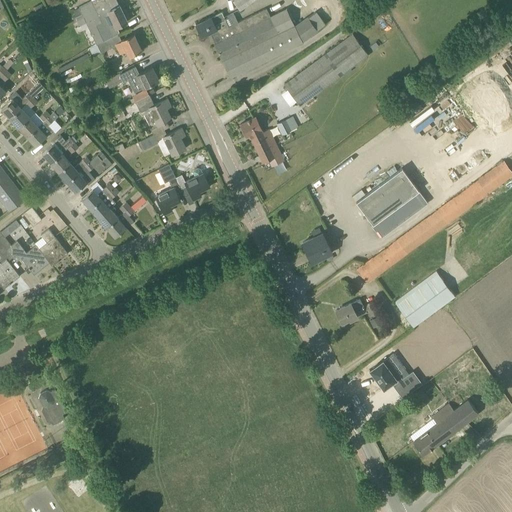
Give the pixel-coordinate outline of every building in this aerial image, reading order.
[(105,39),(118,33),(119,33),(116,27),(127,22),(119,5),(118,5),(115,0),(107,0),(82,13),(73,17),(74,21),(78,19),(92,46),(105,39)] [(82,13),(107,0),(92,0),(79,7),(79,8),(82,13)] [(252,0),(233,0),(240,9),(252,0)] [(301,41),(317,31),(325,25),(316,12),(307,18),(307,17),(294,26),(286,11),(270,19),(265,9),(229,28),(227,25),(210,33),(215,44),(214,44),(231,77),(302,42),(301,41)] [(202,37),(210,33),(227,25),(220,13),(195,24),(202,37)] [(105,39),(109,48),(115,45),(119,54),(126,50),(129,56),(141,50),(133,34),(121,40),(118,33),(105,39)] [(368,55),(352,34),(284,84),(300,106),(368,55)] [(134,92),(143,88),(158,81),(152,67),(138,73),(135,67),(119,75),(122,81),(123,82),(128,79),(134,92)] [(5,81),(11,74),(7,70),(0,76),(5,81)] [(116,84),(122,81),(119,75),(113,78),(116,84)] [(21,108),(27,103),(33,97),(39,91),(35,87),(17,103),(12,98),(6,104),(1,109),(10,118),(21,108)] [(27,103),(31,107),(37,102),(33,97),(27,103)] [(153,135),(164,129),(169,127),(167,121),(171,119),(166,108),(171,106),(167,99),(142,110),(151,129),(150,129),(153,135)] [(29,117),(25,113),(21,108),(10,118),(18,127),(29,117)] [(50,115),(46,112),(45,111),(38,117),(42,122),(50,116),(50,115)] [(47,136),(46,136),(53,130),(48,125),(57,117),(53,113),(50,116),(42,122),(38,127),(27,136),(35,146),(40,141),(41,142),(47,136)] [(281,135),(298,126),(293,116),(276,124),(281,135)] [(27,136),(38,127),(29,117),(18,127),(27,136)] [(263,163),(281,154),(269,128),(264,130),(263,131),(256,117),(240,124),(246,137),(249,135),(263,163)] [(465,121),(455,128),(458,133),(468,125),(465,121)] [(167,135),(164,129),(153,135),(140,141),(144,149),(158,143),(157,140),(163,137),(172,155),(185,148),(180,138),(185,135),(181,128),(167,135)] [(450,128),(438,132),(446,152),(458,147),(450,128)] [(66,141),(60,134),(52,141),(53,143),(46,148),(47,149),(42,153),(50,163),(62,153),(65,150),(67,148),(74,142),(70,138),(66,141)] [(72,153),(78,147),(74,142),(67,148),(65,150),(68,148),(72,153)] [(117,152),(125,148),(122,143),(115,146),(117,152)] [(58,172),(70,163),(62,153),(50,163),(58,172)] [(88,171),(101,159),(97,155),(90,161),(84,167),(78,172),(66,181),(75,191),(80,187),(87,182),(89,184),(95,179),(88,171)] [(78,172),(84,167),(90,161),(86,156),(74,167),(70,163),(58,172),(66,181),(78,172)] [(368,283),(511,176),(511,171),(503,160),(357,269),(368,283)] [(382,237),(427,203),(401,167),(356,202),(372,224),(371,225),(376,231),(377,230),(382,237)] [(185,181),(182,177),(181,175),(176,177),(181,188),(184,194),(185,196),(190,194),(193,200),(201,196),(198,190),(201,188),(202,190),(210,187),(203,173),(201,169),(198,168),(193,170),(193,173),(194,177),(185,181)] [(0,198),(16,186),(7,175),(0,180),(0,198)] [(176,177),(175,177),(168,181),(172,188),(155,196),(164,214),(172,210),(169,204),(171,203),(172,204),(180,201),(178,197),(184,194),(181,188),(176,177)] [(101,199),(107,193),(113,188),(109,183),(97,194),(92,188),(86,194),(81,199),(90,208),(101,199)] [(0,199),(8,210),(25,198),(16,186),(0,198),(0,199)] [(98,218),(109,208),(115,203),(111,198),(118,192),(113,188),(107,193),(101,199),(90,208),(98,218)] [(145,202),(141,198),(138,201),(137,201),(130,206),(134,211),(145,203),(145,202)] [(123,212),(130,206),(126,202),(119,207),(123,212)] [(33,226),(42,219),(31,206),(23,213),(33,226)] [(128,216),(134,211),(130,206),(123,212),(117,217),(118,217),(106,227),(115,237),(120,232),(120,233),(126,227),(124,224),(131,218),(128,216)] [(118,217),(117,217),(109,208),(98,218),(106,227),(118,217)] [(16,219),(11,223),(15,228),(19,224),(16,219)] [(68,253),(48,228),(41,234),(44,239),(46,237),(49,240),(38,248),(49,262),(52,266),(52,265),(67,253),(67,254),(68,253)] [(11,245),(4,236),(0,231),(0,241),(7,250),(12,257),(17,254),(34,275),(34,274),(49,262),(38,248),(36,245),(26,252),(17,240),(11,245)] [(331,253),(321,233),(302,242),(306,250),(309,249),(311,253),(310,253),(314,261),(331,253)] [(19,276),(2,254),(7,250),(0,241),(0,283),(4,288),(19,276)] [(457,297),(456,296),(463,291),(458,284),(451,289),(436,270),(394,301),(414,328),(457,297)] [(356,310),(363,308),(360,299),(335,311),(341,323),(349,320),(350,321),(359,317),(356,310)] [(382,360),(369,370),(383,389),(391,383),(401,398),(421,383),(412,371),(402,379),(386,358),(382,361),(382,360)] [(66,412),(55,389),(50,391),(46,390),(40,393),(38,397),(43,406),(47,407),(53,418),(51,423),(52,424),(64,418),(62,414),(66,412)] [(478,413),(467,399),(453,409),(449,404),(432,417),(436,423),(413,441),(423,455),(478,413)]
